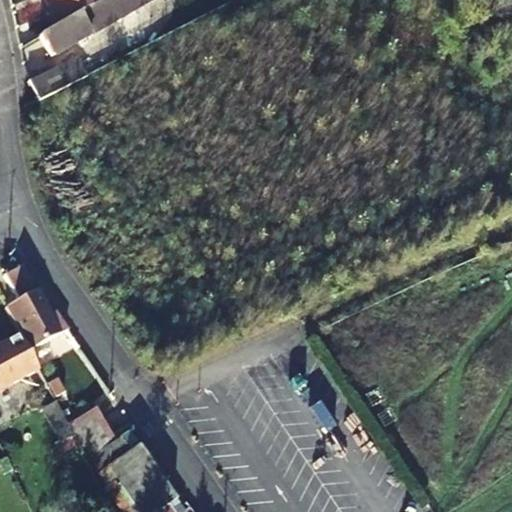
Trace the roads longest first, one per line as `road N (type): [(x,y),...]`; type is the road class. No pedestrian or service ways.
road 1 (residential): [(211,511),(46,247),(16,221)]
road 2 (residential): [(16,221),(0,94)]
